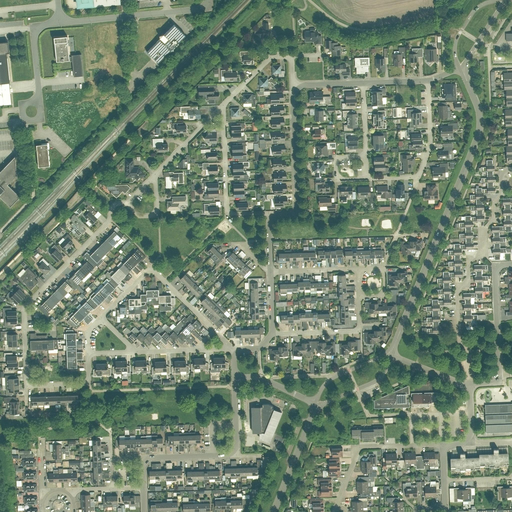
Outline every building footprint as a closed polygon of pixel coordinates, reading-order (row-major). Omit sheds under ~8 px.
[(160,38),(147,52),(151,56),(158,63),(186,36),(178,29),(178,28),(174,24),(164,35),(160,36),(160,38)] [(310,28),(310,32),(309,32),(309,31),(306,31),(306,32),(306,35),(305,35),(305,41),(316,41),(316,44),(321,43),(321,36),(318,36),(318,32),(315,32),(315,28),(310,28)] [(266,37),(263,37),(263,30),(254,31),(255,40),(257,40),(257,43),(266,43),(266,37)] [(70,59),(67,36),(54,37),(57,62),(70,60),(72,60),(74,77),(84,76),(81,54),(72,55),(72,58),(70,59)] [(333,50),(333,55),(341,54),(341,46),(338,46),(337,43),(333,43),(333,41),(326,41),(326,48),(329,48),(329,50),(333,50)] [(0,105),(12,104),(6,42),(0,42),(0,105)] [(405,56),(405,47),(399,48),(399,54),(393,54),(393,59),(394,59),(394,66),(402,66),(401,56),(405,56)] [(418,61),(418,57),(417,57),(419,55),(423,55),(423,48),(412,49),(412,54),(409,54),(409,61),(410,62),(417,62),(418,61)] [(428,61),(438,61),(438,56),(436,56),(435,49),(425,49),(425,54),(427,54),(428,61)] [(248,65),(253,65),(253,55),(248,55),(247,51),(240,52),(240,56),(244,56),(244,64),(248,64),(248,65)] [(369,65),(369,58),(359,58),(359,62),(357,62),(355,62),(355,67),(357,67),(357,73),(365,73),(364,71),(368,71),(368,66),(369,65)] [(384,59),(376,59),(376,67),(379,67),(379,71),(385,71),(385,66),(384,59)] [(336,65),(336,69),(336,72),(342,72),(342,75),(349,75),(349,69),(346,69),(346,64),(336,65)] [(272,65),(272,74),(278,74),(278,77),(284,77),(284,71),(281,71),(281,65),(272,65)] [(225,81),(237,81),(237,73),(228,73),(228,70),(221,70),(221,77),(225,77),(225,81)] [(511,72),(503,73),(504,81),(511,81),(511,72)] [(269,82),(269,83),(272,83),(274,84),(276,84),(277,83),(271,77),(269,79),(269,80),(268,80),(268,78),(259,78),(259,87),(268,87),(268,82),(269,82)] [(452,84),(444,85),(444,89),(442,89),(442,97),(446,97),(446,101),(456,101),(456,96),(453,96),(453,93),(455,93),(455,88),(456,88),(456,84),(452,84)] [(215,103),(214,99),(219,99),(218,92),(211,92),(211,86),(199,86),(199,93),(201,92),(201,95),(209,95),(209,103),(215,103)] [(372,98),(382,98),(382,94),(385,94),(385,88),(378,89),(379,91),(372,92),(372,98)] [(342,89),(342,95),(346,95),(346,99),(355,99),(355,98),(355,92),(349,92),(349,89),(342,89)] [(319,104),(328,104),(327,96),(323,96),(322,92),(314,92),(314,93),(310,93),(310,99),(309,99),(309,103),(309,104),(310,104),(313,104),(314,104),(315,103),(315,101),(319,101),(319,104)] [(251,103),(251,106),(256,106),(255,100),(252,100),(252,94),(243,95),(243,104),(251,103)] [(264,104),(270,104),(279,103),(279,100),(283,100),(283,94),(279,94),(279,95),(271,95),(271,98),(267,99),(267,103),(264,103),(264,104)] [(351,105),(357,105),(356,98),(355,98),(355,99),(346,99),(346,103),(342,103),(342,109),(351,109),(351,105)] [(379,107),(385,107),(385,104),(382,104),(382,98),(372,98),(372,104),(379,104),(379,107)] [(200,118),(200,110),(191,110),(191,106),(181,107),(181,113),(189,113),(189,120),(194,119),(194,118),(200,117),(200,118)] [(280,116),(280,112),(284,112),(284,106),(279,107),(271,107),(272,116),(280,116)] [(447,107),(447,106),(439,106),(439,118),(447,118),(450,117),(450,107),(447,107)] [(231,108),(231,117),(240,117),(240,108),(231,108)] [(415,113),(415,109),(407,110),(408,119),(422,118),(421,112),(415,113)] [(385,110),(378,111),(378,114),(373,114),(373,120),(383,120),(383,116),(385,116),(385,110)] [(315,121),(323,121),(323,111),(315,111),(315,121)] [(350,114),(350,111),(343,111),(343,117),(347,117),(348,121),(357,120),(357,114),(350,114)] [(407,122),(410,122),(410,128),(407,128),(408,130),(414,129),(414,127),(416,127),(415,124),(422,124),(422,118),(408,119),(407,119),(407,122)] [(272,120),(272,128),(280,128),(280,125),(284,124),(284,119),(280,119),(272,120)] [(351,127),(357,127),(357,120),(348,121),(348,124),(343,125),(344,131),(351,131),(351,127)] [(373,120),(373,126),(380,125),(380,129),(386,128),(385,123),(383,123),(383,120),(373,120)] [(172,123),(172,129),(177,129),(177,132),(186,132),(186,126),(179,126),(178,123),(172,123)] [(241,132),(241,128),(244,128),(244,123),(238,123),(238,126),(232,126),(232,132),(241,132)] [(441,131),(441,138),(442,138),(442,136),(453,135),(452,129),(458,129),(458,123),(448,123),(448,127),(441,127),(441,130),(441,131)] [(322,133),(324,133),(324,129),(319,129),(319,126),(312,127),(313,130),(315,130),(315,133),(313,133),(313,138),(321,138),(321,135),(322,133)] [(421,140),(421,134),(414,134),(414,131),(414,129),(408,130),(408,137),(412,136),(412,141),(413,141),(421,140)] [(216,138),(215,132),(208,132),(207,133),(207,135),(205,138),(205,140),(208,143),(210,143),(211,141),(213,143),(217,143),(217,138),(216,138)] [(245,138),(241,138),(241,132),(232,132),(232,139),(239,139),(239,141),(245,141),(245,138)] [(272,132),(273,141),(280,140),(280,141),(285,141),(285,135),(280,135),(280,132),(272,132)] [(387,138),(386,132),(380,133),(380,135),(373,136),(373,142),(384,142),(384,138),(387,138)] [(345,133),(345,139),(348,139),(349,143),(357,142),(357,143),(358,143),(358,136),(351,137),(351,133),(345,133)] [(168,144),(162,144),(162,138),(153,139),(153,147),(158,147),(158,151),(168,151),(168,144)] [(422,146),(422,140),(421,140),(413,141),(413,145),(409,145),(409,150),(416,150),(415,147),(422,146)] [(243,151),(243,145),(246,145),(246,142),(239,142),(239,145),(232,146),(233,152),(243,151)] [(357,148),(357,143),(357,142),(349,143),(349,146),(345,146),(345,152),(352,152),(352,149),(357,148)] [(384,142),(373,142),(374,148),(381,148),(381,151),(387,151),(387,148),(384,148),(384,142)] [(327,143),(327,146),(316,146),(316,151),(318,151),(318,155),(318,156),(319,157),(320,157),(321,157),(322,156),(322,155),(328,155),(328,151),(326,151),(326,149),(336,149),(336,143),(327,143)] [(450,153),(450,151),(452,151),(452,143),(444,143),(444,150),(443,151),(438,151),(438,154),(437,155),(438,155),(438,158),(448,158),(448,159),(452,159),(452,153),(450,153)] [(42,145),(37,145),(39,167),(50,166),(48,147),(48,144),(42,145)] [(273,147),(273,155),(281,155),(281,152),(285,151),(285,146),(281,146),(273,147)] [(207,160),(217,159),(217,152),(210,152),(210,149),(201,150),(201,153),(207,153),(207,160)] [(247,155),(243,155),(243,151),(233,152),(233,158),(240,158),(240,161),(247,160),(247,155)] [(374,158),(374,164),(375,164),(384,164),(384,163),(383,159),(385,159),(385,157),(389,157),(389,154),(382,154),(382,157),(374,158)] [(183,159),(179,163),(180,167),(187,167),(187,164),(190,163),(190,155),(186,155),(187,159),(183,159)] [(404,171),(411,171),(411,164),(414,164),(414,159),(410,159),(409,155),(401,155),(401,162),(403,162),(404,171)] [(0,172),(0,196),(10,207),(21,196),(20,196),(8,185),(17,175),(17,176),(15,156),(15,157),(0,172)] [(132,166),(133,166),(133,160),(130,160),(130,159),(126,159),(126,167),(128,166),(128,170),(127,170),(127,175),(129,177),(135,177),(137,179),(140,177),(141,178),(145,174),(140,170),(138,168),(132,168),(132,166)] [(281,159),(273,159),(274,168),(281,167),(281,168),(286,168),(286,162),(281,162),(281,159)] [(481,167),(481,172),(487,172),(493,171),(494,171),(494,168),(493,168),(493,160),(486,160),(487,167),(481,167)] [(244,171),(243,165),(249,164),(249,162),(240,162),(240,165),(233,165),(233,171),(244,171)] [(325,168),(327,168),(328,167),(328,165),(325,165),(324,166),(324,163),(325,163),(325,162),(324,162),(324,163),(312,163),(311,163),(311,164),(312,164),(312,173),(312,174),(313,173),(324,173),(325,173),(325,172),(325,168)] [(218,174),(218,167),(209,167),(209,163),(203,163),(203,170),(209,170),(209,174),(218,174)] [(389,168),(385,168),(385,163),(384,163),(384,164),(375,164),(375,170),(382,170),(382,173),(389,173),(389,168)] [(433,171),(433,177),(433,179),(434,180),(437,180),(438,179),(438,177),(445,177),(445,172),(448,172),(448,163),(439,164),(440,168),(433,168),(433,170),(432,170),(432,171),(433,171)] [(247,175),(244,175),(244,171),(233,171),(234,177),(241,177),(241,180),(249,180),(249,177),(247,177),(247,175)] [(493,179),(493,171),(487,172),(487,178),(481,178),(481,183),(487,183),(493,182),(495,182),(495,179),(493,179)] [(169,177),(166,177),(166,188),(172,188),(171,181),(178,181),(178,183),(183,183),(183,173),(174,173),(173,172),(169,172),(169,177)] [(274,174),(274,182),(282,182),(282,178),(286,178),(286,173),(281,173),(274,174)] [(205,186),(208,186),(208,190),(219,189),(218,183),(211,183),(211,180),(203,181),(203,184),(205,184),(205,186)] [(315,184),(319,184),(319,191),(329,191),(329,184),(324,184),(324,180),(315,180),(315,184)] [(244,190),(244,184),(247,184),(247,181),(241,181),(241,184),(234,184),(234,190),(244,190)] [(482,194),(495,193),(495,190),(494,190),(493,182),(487,183),(487,189),(482,189),(482,194)] [(127,185),(107,185),(108,190),(110,190),(110,192),(110,193),(111,193),(116,198),(123,191),(125,194),(130,188),(127,185)] [(274,186),(275,194),(283,194),(282,191),(287,191),(286,185),(282,185),(282,186),(274,186)] [(388,192),(388,185),(387,185),(387,186),(377,187),(377,186),(377,190),(376,190),(376,191),(377,191),(377,198),(377,195),(381,195),(381,198),(391,198),(391,192),(388,192)] [(407,198),(407,193),(404,193),(404,185),(398,185),(398,190),(395,190),(396,194),(392,194),(392,198),(396,198),(396,201),(407,201),(407,198)] [(436,185),(427,185),(427,190),(424,191),(425,200),(438,199),(437,190),(436,190),(436,185)] [(348,194),(352,194),(352,196),(352,187),(341,187),(341,192),(338,192),(338,199),(341,199),(341,203),(347,203),(346,197),(348,197),(348,194)] [(370,196),(370,202),(374,202),(374,193),(370,193),(370,187),(363,187),(359,187),(358,187),(359,196),(370,196)] [(483,196),(482,196),(482,194),(482,189),(482,188),(475,188),(476,195),(470,195),(470,200),(476,199),(482,199),(483,199),(483,196)] [(212,196),(219,196),(219,189),(208,190),(208,194),(205,194),(205,196),(204,196),(204,199),(212,199),(212,196)] [(234,197),(241,196),(241,199),(248,199),(248,196),(244,196),(244,190),(234,190),(234,197)] [(186,197),(172,197),(173,202),(167,202),(168,210),(171,210),(171,213),(172,213),(175,213),(176,212),(176,210),(179,210),(179,204),(186,204),(186,197)] [(287,197),(282,198),(275,198),(275,207),(283,207),(283,203),(287,203),(287,197)] [(328,211),(335,210),(335,204),(331,204),(331,198),(325,199),(325,198),(319,198),(319,200),(319,201),(319,206),(328,206),(328,211)] [(503,201),(504,201),(504,210),(510,209),(510,203),(511,202),(511,198),(503,199),(503,201)] [(476,206),(470,206),(470,211),(476,210),(483,210),(484,210),(484,207),(482,207),(482,199),(476,199),(476,206)] [(245,203),(238,203),(238,210),(248,209),(248,205),(251,205),(251,200),(244,200),(245,203)] [(216,203),(207,203),(205,203),(204,204),(204,210),(205,211),(210,211),(210,214),(219,214),(219,207),(216,207),(216,203)] [(97,219),(92,214),(95,211),(89,205),(86,208),(90,212),(85,216),(92,224),(97,219)] [(76,215),(81,211),(78,206),(73,211),(76,215)] [(511,209),(510,209),(504,210),(503,210),(503,212),(504,212),(505,221),(511,220),(511,214),(511,213),(511,209)] [(471,222),(484,221),(484,218),(483,218),(483,210),(476,210),(477,217),(471,217),(471,222)] [(83,222),(77,216),(74,214),(72,217),(72,218),(70,220),(73,222),(70,225),(74,229),(71,231),(78,238),(86,230),(80,225),(83,222)] [(471,217),(471,216),(465,216),(465,223),(459,223),(459,228),(471,227),(472,227),(472,224),(471,224),(471,222),(471,217)] [(511,232),(511,225),(511,224),(511,220),(505,221),(503,221),(503,223),(505,223),(505,226),(505,231),(505,232),(511,232)] [(492,229),(493,229),(493,237),(499,237),(499,231),(505,231),(505,226),(492,226),(492,229)] [(472,238),(473,238),(473,235),(471,235),(471,227),(465,227),(465,234),(459,234),(459,239),(465,238),(472,238)] [(117,242),(122,238),(124,236),(119,231),(117,233),(115,231),(110,235),(117,242)] [(66,240),(61,245),(59,243),(65,250),(72,243),(73,243),(70,241),(72,238),(68,234),(64,238),(66,240)] [(106,239),(113,246),(117,242),(110,235),(106,239)] [(492,240),(493,240),(494,248),(500,248),(500,242),(506,242),(505,237),(499,237),(493,237),(492,237),(492,240)] [(473,249),(473,246),(472,246),(472,238),(465,238),(466,245),(460,245),(460,249),(473,249)] [(109,250),(113,246),(106,239),(102,243),(109,250)] [(410,241),(410,244),(410,251),(411,251),(411,254),(414,255),(416,253),(416,250),(420,250),(419,246),(422,246),(422,239),(419,240),(419,239),(416,239),(416,241),(410,241)] [(410,244),(404,244),(404,241),(401,241),(401,254),(411,254),(411,251),(410,251),(410,244)] [(98,247),(105,254),(109,250),(102,243),(98,247)] [(214,244),(212,246),(207,251),(212,256),(217,251),(216,250),(214,248),(216,246),(214,244)] [(460,252),(460,249),(460,245),(460,244),(454,244),(454,251),(448,251),(448,255),(454,255),(460,255),(462,255),(461,252),(460,252)] [(54,252),(51,255),(58,262),(63,257),(59,253),(61,251),(55,245),(51,249),(54,252)] [(94,251),(101,258),(105,254),(98,247),(94,251)] [(382,251),(381,247),(375,248),(376,257),(377,257),(382,257),(385,256),(384,250),(382,251)] [(220,256),(222,255),(218,252),(220,250),(218,248),(216,250),(217,251),(212,256),(210,258),(217,264),(222,258),(220,256)] [(500,259),(500,253),(503,253),(506,253),(506,248),(500,248),(494,248),(492,248),(492,251),(494,251),(494,260),(500,259)] [(138,249),(136,252),(131,256),(138,263),(141,260),(142,262),(146,257),(138,249)] [(232,252),(233,252),(226,259),(230,264),(237,257),(236,256),(234,254),(236,252),(234,250),(232,252)] [(316,259),(315,250),(309,250),(309,260),(310,260),(314,260),(314,264),(317,263),(317,259),(316,259)] [(96,266),(97,267),(100,265),(104,261),(101,258),(94,251),(93,253),(91,252),(89,254),(87,252),(85,254),(88,258),(89,259),(96,266)] [(286,261),(285,261),(285,253),(279,254),(279,256),(276,256),(277,263),(287,263),(286,261)] [(240,256),(238,254),(236,256),(237,257),(230,264),(234,268),(241,261),(241,260),(238,258),(240,256)] [(448,266),(454,266),(461,266),(462,266),(462,263),(461,263),(460,255),(454,255),(454,262),(448,262),(448,266)] [(134,267),(136,265),(141,270),(143,268),(138,263),(131,256),(127,260),(134,267)] [(38,267),(46,274),(50,269),(46,265),(49,263),(43,258),(39,262),(42,264),(38,267)] [(246,265),(245,264),(243,262),(245,260),(242,258),(241,260),(241,261),(234,268),(239,272),(246,265)] [(94,268),(96,266),(89,259),(87,261),(83,265),(90,272),(94,268)] [(139,272),(134,267),(127,260),(123,264),(130,271),(132,269),(137,274),(139,272)] [(252,262),(249,260),(245,264),(246,265),(239,272),(246,279),(253,272),(250,269),(247,267),(252,262)] [(74,265),(86,276),(90,272),(83,265),(81,267),(77,263),(74,265)] [(126,275),(130,271),(123,264),(119,268),(126,275)] [(74,265),(72,267),(77,272),(75,273),(82,280),(86,276),(74,265)] [(487,265),(474,265),(474,268),(475,268),(476,276),(482,276),(482,270),(488,269),(487,265)] [(449,277),(462,277),(462,274),(461,274),(461,266),(454,266),(455,273),(449,273),(449,277)] [(35,283),(37,281),(33,277),(35,274),(28,268),(25,271),(26,271),(20,277),(24,282),(31,289),(32,287),(33,288),(35,286),(34,285),(36,284),(35,283)] [(122,279),(126,275),(119,268),(115,272),(122,279)] [(122,279),(115,272),(115,273),(113,271),(112,271),(109,273),(109,275),(110,275),(108,277),(110,280),(110,279),(116,285),(122,279)] [(407,271),(404,271),(404,272),(398,273),(398,276),(398,282),(407,282),(407,271)] [(191,277),(187,272),(185,275),(183,273),(178,277),(180,279),(184,284),(190,278),(190,279),(191,277)] [(449,272),(443,272),(443,278),(437,279),(437,283),(443,283),(449,283),(451,283),(451,280),(449,280),(449,277),(449,273),(449,272)] [(80,287),(78,284),(82,280),(75,273),(71,278),(69,280),(68,279),(77,288),(78,289),(80,287)] [(392,276),(392,274),(389,274),(389,285),(398,285),(398,282),(398,276),(392,276)] [(488,280),(488,276),(482,276),(476,276),(474,276),(474,279),(476,279),(476,287),(482,287),(482,281),(488,280)] [(184,284),(187,287),(183,291),(185,293),(190,289),(189,288),(194,283),(196,281),(191,277),(190,279),(190,278),(184,284)] [(248,289),(251,289),(258,289),(258,288),(258,287),(261,286),(261,282),(258,282),(258,278),(248,279),(248,289)] [(68,292),(72,288),(75,290),(77,288),(68,279),(66,281),(65,281),(61,285),(68,292)] [(110,279),(110,280),(104,286),(111,293),(117,286),(116,285),(110,279)] [(189,288),(190,289),(192,291),(188,295),(190,297),(194,293),(193,292),(198,287),(194,283),(189,288)] [(443,289),(437,290),(438,294),(444,294),(450,294),(451,294),(451,291),(450,291),(449,283),(443,283),(443,289)] [(21,300),(26,295),(21,291),(23,289),(19,284),(16,286),(19,289),(15,293),(21,300)] [(59,288),(56,284),(54,286),(56,288),(57,289),(64,296),(68,292),(61,285),(59,288)] [(193,292),(194,293),(196,295),(194,297),(196,299),(198,297),(198,296),(203,291),(202,291),(204,290),(202,288),(203,287),(200,285),(198,287),(193,292)] [(111,293),(104,286),(100,290),(111,301),(114,298),(109,294),(111,293)] [(475,290),(476,290),(476,293),(476,297),(476,298),(483,298),(482,292),(488,291),(488,287),(482,287),(476,287),(475,287),(475,290)] [(57,289),(53,293),(60,300),(64,296),(57,289)] [(108,304),(111,301),(100,290),(96,294),(103,301),(104,300),(108,304)] [(17,304),(21,300),(15,293),(12,291),(6,297),(10,302),(12,300),(17,304)] [(90,297),(91,297),(88,299),(97,307),(99,305),(103,301),(96,294),(94,292),(90,297)] [(49,297),(56,304),(60,300),(53,293),(49,297)] [(171,295),(168,295),(168,293),(165,294),(165,295),(165,311),(172,310),(171,306),(168,306),(167,305),(167,304),(168,302),(171,302),(171,304),(175,304),(174,298),(171,298),(171,295)] [(463,296),(464,296),(465,304),(471,304),(471,298),(476,297),(476,293),(463,293),(463,296)] [(126,314),(129,314),(136,314),(135,298),(135,294),(131,295),(132,299),(129,299),(129,302),(126,302),(126,303),(126,309),(126,314)] [(438,305),(451,305),(451,302),(450,302),(450,294),(444,294),(444,300),(438,301),(438,305)] [(202,307),(204,309),(206,307),(205,306),(210,301),(211,301),(212,300),(208,295),(205,297),(203,295),(199,299),(201,301),(201,302),(204,305),(202,307)] [(52,308),(56,304),(49,297),(45,301),(52,308)] [(88,299),(86,302),(82,306),(89,313),(91,310),(92,311),(94,309),(97,307),(88,299)] [(208,309),(206,311),(203,314),(205,316),(210,311),(210,310),(216,304),(212,300),(211,301),(210,301),(205,306),(206,307),(208,309)] [(382,303),(382,304),(381,304),(381,300),(377,300),(378,303),(378,313),(387,312),(387,306),(387,303),(382,303)] [(426,307),(426,311),(432,311),(438,311),(440,311),(440,308),(438,308),(438,305),(438,301),(438,300),(432,300),(432,306),(426,307)] [(50,314),(48,312),(52,308),(45,301),(41,306),(40,304),(37,307),(47,317),(50,314)] [(117,310),(117,316),(120,316),(120,314),(123,314),(124,315),(124,316),(123,317),(120,317),(120,322),(127,322),(126,314),(126,309),(126,303),(126,302),(124,302),(124,303),(121,303),(121,307),(120,307),(120,310),(117,310)] [(378,313),(378,303),(372,304),(372,302),(365,302),(365,308),(369,308),(369,313),(378,313)] [(211,319),(213,317),(215,315),(214,315),(221,308),(216,304),(210,310),(210,311),(212,313),(208,318),(210,320),(211,319)] [(387,312),(387,315),(396,315),(396,304),(393,304),(393,306),(387,306),(387,312)] [(477,308),(477,304),(471,304),(465,304),(463,304),(464,307),(465,307),(465,315),(471,315),(471,309),(477,308)] [(91,322),(93,319),(88,314),(89,313),(82,306),(78,310),(85,317),(91,322)] [(17,318),(17,311),(10,311),(10,308),(3,308),(3,314),(3,318),(4,318),(17,318)] [(215,324),(216,322),(219,320),(218,319),(223,314),(225,312),(221,308),(214,315),(215,315),(217,318),(213,322),(215,324)] [(81,321),(82,321),(84,319),(85,320),(84,321),(88,325),(91,322),(85,317),(78,310),(74,314),(81,321)] [(432,317),(426,318),(427,322),(433,322),(439,322),(440,322),(440,319),(439,319),(438,311),(432,311),(432,317)] [(68,316),(70,318),(67,321),(74,328),(77,329),(81,325),(79,323),(81,321),(74,314),(72,312),(68,316)] [(192,320),(194,317),(191,314),(186,318),(186,319),(196,328),(202,334),(206,329),(204,327),(202,329),(200,327),(202,325),(197,320),(194,322),(193,322),(192,321),(192,320)] [(219,320),(221,322),(217,326),(219,328),(223,324),(222,323),(227,318),(223,314),(218,319),(219,320)] [(477,315),(471,315),(465,315),(464,315),(464,318),(465,318),(466,326),(472,326),(472,320),(477,319),(477,315)] [(199,335),(194,330),(196,328),(186,319),(186,318),(185,317),(180,321),(191,332),(197,338),(199,335)] [(5,324),(5,327),(11,327),(11,324),(17,324),(17,318),(4,318),(5,324)] [(227,327),(232,322),(227,318),(222,323),(223,324),(227,327)] [(193,342),(195,339),(190,334),(191,332),(180,321),(176,325),(193,342)] [(433,322),(433,328),(427,329),(427,333),(440,333),(440,330),(439,330),(439,322),(433,322)] [(185,339),(191,344),(193,342),(176,325),(172,330),(183,341),(183,340),(185,339)] [(157,345),(160,343),(158,341),(147,330),(143,326),(139,331),(150,342),(152,340),(157,345)] [(166,345),(168,342),(167,341),(155,330),(156,330),(152,326),(147,330),(158,341),(160,339),(166,345)] [(174,345),(176,342),(175,341),(164,330),(160,326),(156,330),(155,330),(167,341),(168,339),(174,345)] [(182,344),(185,342),(183,340),(183,341),(172,330),(168,326),(164,330),(175,341),(177,339),(182,344)] [(138,347),(142,342),(131,331),(127,327),(122,331),(126,335),(128,332),(130,332),(130,333),(130,335),(128,337),(133,342),(135,340),(137,342),(135,344),(138,347)] [(149,346),(152,343),(150,342),(139,331),(135,327),(131,331),(142,342),(144,340),(149,346)] [(259,327),(259,329),(253,330),(253,337),(255,337),(258,337),(258,339),(261,339),(261,337),(261,334),(264,334),(264,327),(259,327)] [(380,330),(374,330),(374,333),(375,340),(384,340),(384,335),(385,335),(385,327),(380,327),(380,330)] [(76,339),(76,337),(78,337),(78,333),(76,333),(73,333),(73,330),(66,330),(66,333),(67,339),(76,339)] [(5,340),(8,340),(17,340),(17,339),(18,339),(18,335),(17,335),(17,334),(11,334),(10,331),(4,331),(5,337),(5,340)] [(369,332),(365,332),(366,343),(375,343),(375,340),(374,333),(369,334),(369,332)] [(48,350),(54,349),(58,349),(58,339),(54,340),(48,340),(48,350)] [(8,340),(9,344),(5,344),(5,349),(11,349),(11,346),(17,346),(17,340),(8,340)] [(354,341),(348,341),(348,344),(349,351),(358,350),(357,340),(354,340),(354,341)] [(308,343),(302,343),(302,346),(302,352),(303,352),(306,352),(306,353),(306,354),(306,355),(307,355),(307,356),(308,356),(309,356),(310,356),(311,355),(311,354),(311,353),(311,352),(312,352),(314,352),(314,341),(311,341),(308,341),(308,343)] [(321,352),(321,355),(326,354),(326,352),(326,345),(326,342),(320,342),(320,341),(316,341),(317,352),(321,352)] [(335,342),(331,342),(332,345),(326,345),(326,352),(326,354),(326,358),(330,358),(330,354),(335,354),(335,342)] [(279,356),(288,356),(288,343),(284,343),(284,347),(278,347),(279,350),(279,356)] [(296,346),(296,343),(293,343),(293,356),(303,355),(303,352),(302,352),(302,346),(296,346)] [(343,343),(339,343),(340,354),(349,354),(349,351),(348,344),(343,345),(343,343)] [(270,359),(279,359),(279,356),(279,350),(273,350),(273,349),(270,349),(270,359)] [(17,362),(17,356),(11,356),(11,353),(4,353),(4,358),(7,358),(8,363),(9,363),(17,362)] [(214,370),(214,368),(220,367),(219,357),(214,358),(214,363),(211,364),(211,370),(214,370)] [(225,370),(228,369),(228,363),(225,363),(225,357),(219,357),(220,367),(225,367),(225,370)] [(195,371),(195,368),(200,368),(200,358),(194,358),(194,364),(191,364),(192,371),(195,371)] [(205,364),(205,358),(200,358),(200,368),(206,368),(206,370),(209,370),(209,364),(205,364)] [(141,360),(135,360),(136,366),(132,366),(133,373),(136,373),(136,370),(141,370),(141,360)] [(147,366),(146,360),(141,360),(141,370),(147,370),(147,372),(150,372),(150,366),(147,366)] [(121,361),(116,361),(116,367),(113,367),(113,374),(116,373),(116,371),(122,371),(121,361)] [(127,367),(127,361),(121,361),(122,371),(127,371),(127,373),(130,373),(130,366),(127,367)] [(166,374),(170,374),(169,367),(166,367),(166,361),(161,362),(161,372),(166,371),(166,374)] [(172,373),(175,373),(175,371),(181,371),(180,361),(175,361),(175,367),(172,367),(172,373)] [(186,371),(186,373),(189,373),(189,366),(186,366),(186,361),(180,361),(181,371),(186,371)] [(18,362),(17,362),(9,363),(9,367),(7,367),(6,367),(6,368),(6,369),(5,369),(5,373),(13,373),(12,369),(18,369),(18,362)] [(68,368),(68,371),(80,371),(79,367),(77,367),(77,362),(67,362),(68,368)] [(161,362),(155,362),(155,368),(152,368),(152,374),(156,374),(155,372),(161,372),(161,362)] [(108,369),(107,363),(102,364),(102,374),(108,373),(108,376),(111,376),(111,369),(108,369)] [(102,364),(96,364),(96,370),(93,370),(94,376),(97,376),(97,374),(102,374),(102,364)] [(6,385),(19,385),(19,378),(12,379),(12,375),(5,376),(6,385)] [(19,385),(6,385),(6,395),(12,395),(12,392),(19,391),(19,385)] [(374,408),(380,408),(409,407),(409,402),(406,402),(406,394),(409,394),(409,385),(389,394),(380,397),(374,400),(374,401),(374,400),(374,408)] [(422,402),(421,402),(421,407),(429,406),(429,402),(431,402),(431,403),(437,402),(436,392),(424,393),(424,394),(422,394),(422,402)] [(421,402),(422,402),(422,394),(422,393),(411,393),(412,407),(421,407),(421,402)] [(78,400),(78,395),(72,395),(72,404),(78,404),(78,407),(81,406),(81,400),(78,400)] [(32,408),(32,405),(38,405),(38,396),(32,397),(32,402),(29,402),(29,408),(32,408)] [(6,398),(7,408),(10,408),(20,407),(19,401),(14,402),(14,397),(4,397),(4,398),(6,398)] [(259,433),(260,436),(263,438),(262,440),(269,443),(282,412),(272,408),(273,406),(268,404),(263,404),(262,404),(262,407),(252,407),(253,433),(259,433)] [(485,405),(486,433),(511,431),(511,405),(511,404),(485,405)] [(10,408),(10,411),(7,412),(7,414),(6,414),(6,419),(17,418),(17,416),(14,415),(14,414),(20,413),(20,407),(10,408)] [(374,439),(374,437),(383,436),(383,426),(373,426),(373,429),(367,430),(368,440),(374,439)] [(361,437),(362,440),(368,440),(367,430),(361,430),(361,427),(352,427),(352,437),(361,437)] [(170,444),(173,443),(174,443),(174,436),(165,436),(166,446),(170,446),(170,444)] [(121,450),(121,447),(124,447),(125,447),(125,439),(116,440),(116,447),(119,447),(119,450),(121,450)] [(332,454),(332,457),(341,457),(341,452),(343,452),(342,448),(332,448),(332,454)] [(479,457),(479,458),(480,466),(484,465),(484,467),(494,467),(494,468),(499,468),(499,466),(504,466),(504,465),(509,465),(508,456),(508,453),(499,453),(498,449),(498,448),(497,448),(494,449),(493,449),(493,453),(479,454),(479,457)] [(20,449),(20,457),(33,457),(33,453),(32,453),(31,449),(20,449)] [(69,451),(65,451),(53,451),(53,458),(56,458),(56,461),(62,461),(62,458),(62,454),(65,453),(65,455),(70,455),(70,451),(69,451)] [(429,452),(423,453),(424,460),(420,460),(420,469),(424,469),(424,465),(425,465),(426,465),(426,463),(429,463),(429,452)] [(435,460),(435,452),(429,452),(429,463),(429,467),(435,467),(438,467),(438,460),(435,460)] [(397,461),(397,453),(391,454),(391,464),(391,467),(397,466),(397,469),(401,469),(401,461),(397,461)] [(404,453),(405,461),(401,461),(401,469),(401,468),(405,468),(405,466),(411,466),(411,464),(410,464),(410,453),(404,453)] [(416,461),(416,453),(410,453),(410,464),(411,464),(414,463),(414,465),(414,466),(416,466),(416,469),(420,469),(420,460),(416,461)] [(480,469),(480,466),(479,458),(479,457),(465,457),(465,454),(465,453),(464,453),(461,453),(460,453),(460,454),(460,457),(450,458),(450,461),(451,470),(455,469),(455,471),(460,471),(460,472),(466,472),(466,471),(475,470),(475,469),(480,469)] [(391,454),(385,454),(386,462),(383,462),(383,469),(386,468),(386,464),(391,464),(391,454)] [(369,457),(369,461),(361,461),(362,467),(372,466),(376,466),(376,463),(376,456),(369,457)] [(329,462),(329,468),(340,467),(340,464),(338,464),(338,459),(329,459),(329,462)] [(261,460),(257,460),(257,464),(255,464),(255,467),(253,467),(252,467),(252,475),(258,475),(258,474),(262,474),(261,460)] [(217,470),(215,470),(214,471),(215,478),(215,481),(223,481),(223,478),(222,478),(222,475),(220,475),(220,471),(221,471),(221,464),(219,464),(219,469),(217,469),(217,470)] [(362,467),(362,472),(369,472),(370,477),(374,476),(377,476),(377,472),(374,470),(377,470),(377,466),(376,466),(372,466),(362,467)] [(326,471),(326,477),(339,476),(339,471),(340,471),(340,467),(329,468),(329,471),(326,471)] [(365,481),(357,481),(357,487),(371,486),(371,481),(374,481),(374,476),(370,477),(364,477),(365,481)] [(332,488),(332,484),(330,484),(330,479),(318,479),(318,485),(321,485),(321,488),(332,488)] [(430,486),(425,486),(425,481),(421,482),(421,489),(425,489),(425,497),(431,497),(430,486)] [(417,497),(417,490),(421,489),(421,482),(416,482),(416,485),(411,485),(412,497),(417,497)] [(435,482),(436,484),(430,484),(430,486),(431,497),(436,497),(436,489),(439,489),(439,482),(435,482)] [(406,489),(406,498),(412,497),(411,485),(406,485),(406,483),(403,483),(403,489),(406,489)] [(357,487),(357,492),(366,492),(366,497),(376,496),(375,491),(373,492),(373,486),(371,486),(357,487)] [(501,500),(501,497),(507,497),(506,488),(503,488),(503,486),(497,486),(498,500),(501,500)] [(466,488),(466,489),(462,489),(463,498),(468,498),(468,501),(472,501),(471,487),(466,488)] [(331,491),(332,491),(332,488),(321,488),(321,491),(318,491),(318,497),(331,496),(331,491)] [(462,489),(459,490),(459,488),(453,488),(454,502),(457,501),(457,498),(463,498),(462,489)] [(135,502),(135,495),(129,495),(130,503),(130,506),(135,506),(135,507),(138,507),(138,502),(135,502)] [(112,496),(107,496),(103,496),(103,507),(113,507),(112,504),(112,496)] [(367,504),(367,498),(360,498),(360,501),(352,502),(352,507),(363,507),(363,504),(367,504)] [(389,502),(390,507),(392,507),(403,507),(403,501),(393,502),(392,498),(387,498),(387,502),(389,502)] [(309,508),(313,508),(324,508),(324,504),(322,504),(322,499),(310,500),(310,504),(309,504),(309,508)] [(183,506),(181,506),(180,511),(184,511),(185,511),(188,511),(189,511),(188,501),(183,501),(183,506)] [(221,501),(215,501),(215,508),(215,511),(214,511),(213,511),(217,511),(219,511),(219,508),(220,508),(221,508),(221,501)]
